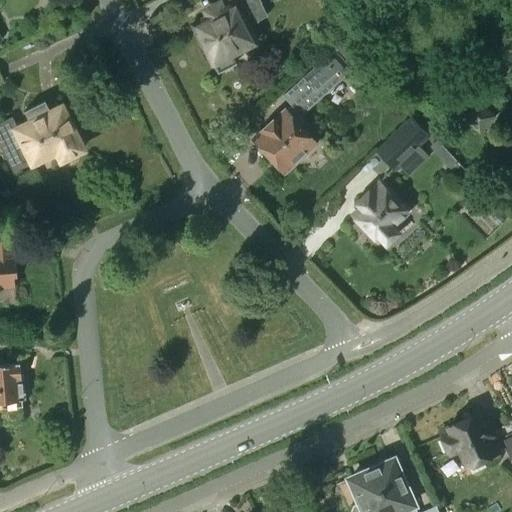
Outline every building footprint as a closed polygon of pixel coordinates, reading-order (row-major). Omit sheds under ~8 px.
[(219,4),(206,10),(209,17),(193,25),(213,63),(214,63),(219,72),(235,64),(230,54),(256,41),(248,26),(258,20),(266,15),(259,2),(260,2),(258,0),(220,0),(217,2),(219,4)] [(334,48),(289,89),(282,96),(292,105),(277,118),(276,117),(262,130),(263,131),(255,139),(284,171),(301,156),(302,158),(317,145),(298,124),(304,118),(302,115),(308,109),(308,110),(353,69),(334,48)] [(83,148),(60,102),(49,108),(45,100),(24,111),(30,122),(17,128),(12,117),(0,122),(0,143),(13,171),(33,162),(37,160),(38,162),(49,156),(48,154),(57,150),(62,159),(83,148)] [(495,117),(476,101),(462,119),(480,135),(495,117)] [(411,117),(377,150),(394,169),(429,136),(411,117)] [(406,212),(378,182),(357,203),(361,207),(353,215),(377,240),(379,238),(385,245),(399,232),(393,225),(406,212)] [(13,264),(11,240),(0,240),(0,287),(15,286),(14,276),(18,276),(16,263),(13,264)] [(2,358),(0,358),(0,401),(1,401),(2,408),(23,406),(22,399),(23,399),(21,380),(20,362),(3,364),(2,358)] [(485,423),(480,412),(449,426),(449,427),(439,432),(449,454),(460,449),(468,466),(483,459),(484,462),(487,463),(501,457),(499,452),(500,451),(487,422),(485,423)] [(511,436),(502,441),(511,462),(511,464),(511,436)] [(416,511),(413,505),(414,504),(394,458),(349,478),(359,502),(353,505),(349,511),(396,511),(399,511),(400,511),(416,511)]
